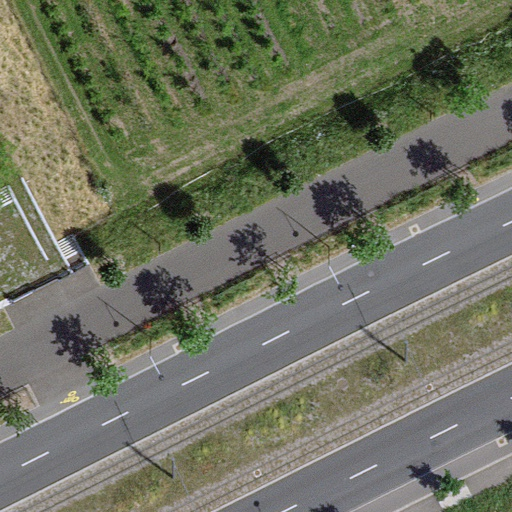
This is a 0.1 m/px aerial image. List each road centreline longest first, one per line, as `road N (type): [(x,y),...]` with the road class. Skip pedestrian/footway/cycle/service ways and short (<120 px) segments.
road 1 (secondary): [(511,223),(0,478)]
road 2 (secondary): [(286,511),(511,399)]
